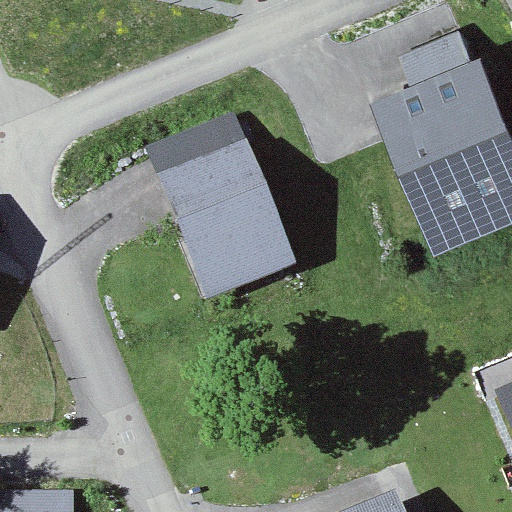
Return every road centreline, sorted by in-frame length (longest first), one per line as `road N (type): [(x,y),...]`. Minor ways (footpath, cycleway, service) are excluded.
road 1 (residential): [(143,470),(27,211),(18,174),(28,144)]
road 2 (residential): [(28,144),(95,105),(349,0)]
road 3 (residential): [(0,467),(143,470)]
